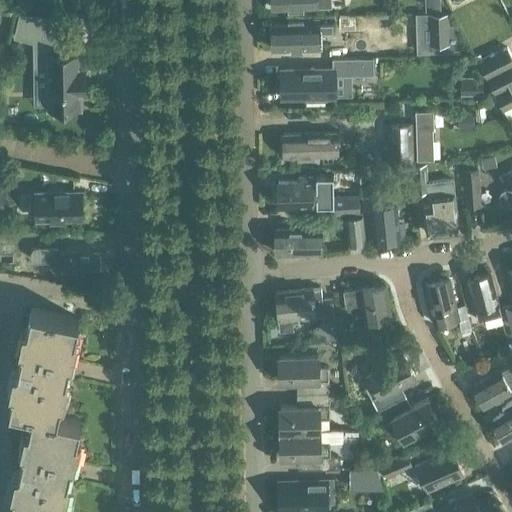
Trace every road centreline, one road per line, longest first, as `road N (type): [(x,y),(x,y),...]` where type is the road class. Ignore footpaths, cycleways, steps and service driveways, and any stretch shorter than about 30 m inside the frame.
road 1 (residential): [(134,0),(145,511)]
road 2 (residential): [(244,0),(249,278)]
road 3 (residential): [(511,504),(416,322),(399,261)]
road 4 (residential): [(249,278),(254,511)]
road 5 (residential): [(249,278),(399,261)]
